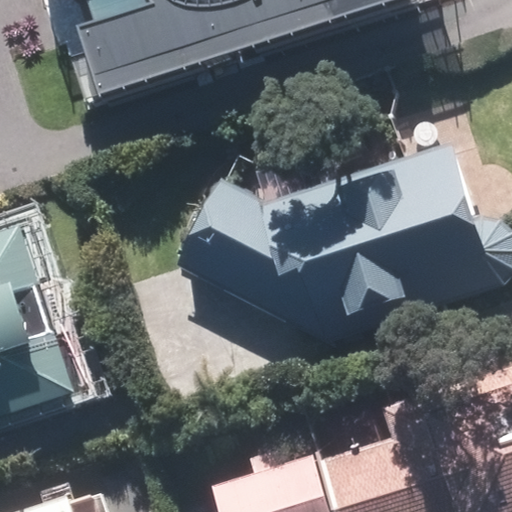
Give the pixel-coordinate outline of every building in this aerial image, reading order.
[(296,0),(306,31),(409,0),(296,0)] [(215,182),(171,264),(323,345),(502,292),(511,271),(511,240),(502,207),(476,216),(457,149),(262,208),(215,182)] [(0,235),(0,420),(62,401),(8,233),(0,235)] [(415,348),(390,358),(398,380),(423,370),(415,348)] [(309,469),(306,460),(205,491),(211,511),(511,511),(511,385),(462,402),(455,383),(374,408),(386,445),(309,469)]
